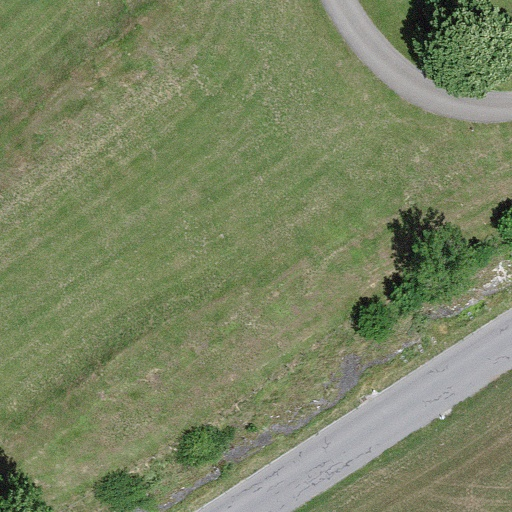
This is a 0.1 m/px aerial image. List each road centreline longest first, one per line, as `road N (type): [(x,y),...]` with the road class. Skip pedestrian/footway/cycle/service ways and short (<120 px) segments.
road 1 (unclassified): [(511,347),(256,511)]
road 2 (track): [(511,114),(407,80),(346,17),(340,0)]
